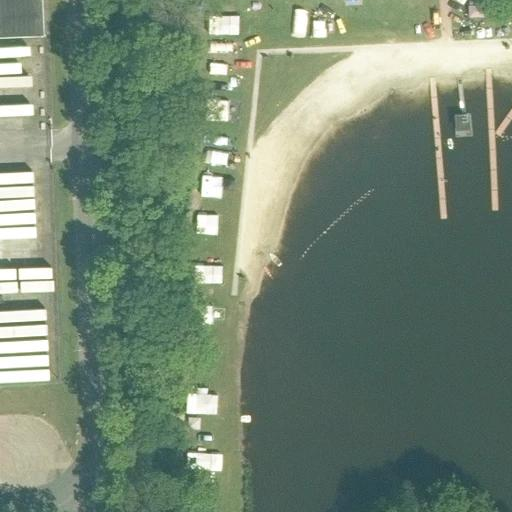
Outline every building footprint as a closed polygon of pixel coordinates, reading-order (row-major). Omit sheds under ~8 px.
[(40,0),(0,0),(0,31),(43,29),(40,0)] [(231,28),(232,8),(210,7),(210,27),(231,28)] [(198,66),(235,66),(235,44),(198,44),(198,66)] [(216,413),(217,396),(189,395),(188,411),(216,413)] [(178,511),(190,511),(190,501),(178,502),(178,511)]
